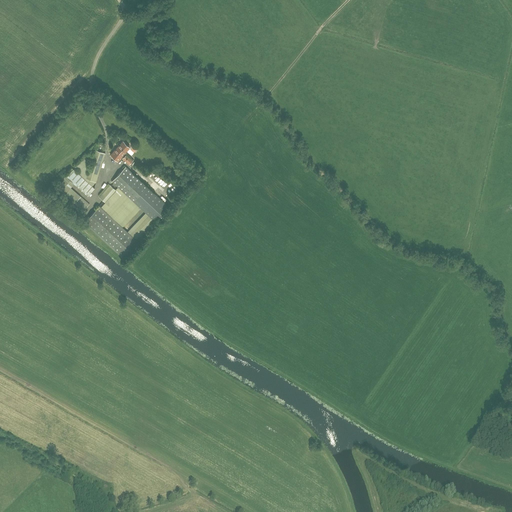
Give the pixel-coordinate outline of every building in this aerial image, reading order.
[(129,164),(134,160),(126,152),(130,148),(123,141),(111,154),(118,161),(122,156),(124,157),(122,159),(129,164)] [(96,182),(105,153),(96,150),(86,179),(96,182)] [(139,244),(122,228),(141,208),(156,222),(170,207),(125,166),(112,181),(129,197),(110,217),(99,206),(84,222),(124,260),(139,244)] [(80,197),(70,188),(74,184),(88,196),(95,189),(72,169),(54,189),(81,213),(89,204),(80,197)] [(175,190),(177,187),(175,185),(176,184),(170,179),(167,184),(175,190)] [(158,192),(160,194),(168,189),(165,184),(160,188),(161,190),(158,192)] [(99,197),(106,204),(117,191),(110,185),(99,197)] [(170,198),(166,202),(170,206),(174,202),(170,198)]
